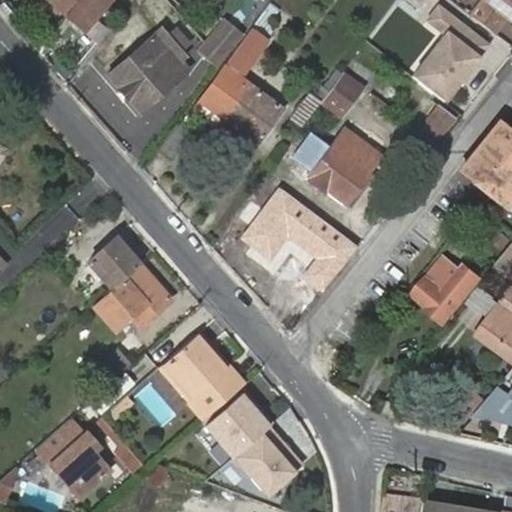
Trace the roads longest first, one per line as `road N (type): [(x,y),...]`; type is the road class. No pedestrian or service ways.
road 1 (unclassified): [(0,37),(288,360)]
road 2 (residential): [(288,360),(511,83)]
road 3 (residential): [(341,445),(366,439),(511,470)]
